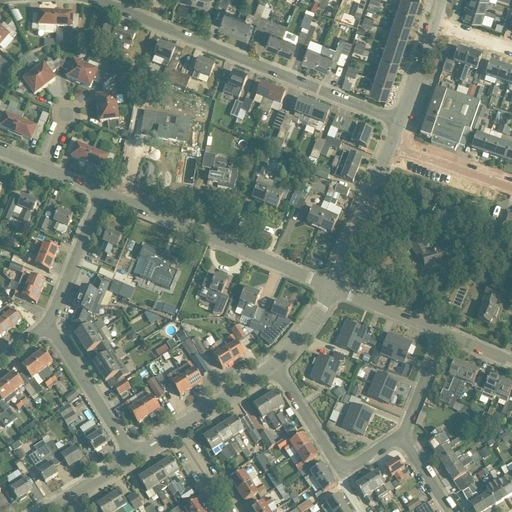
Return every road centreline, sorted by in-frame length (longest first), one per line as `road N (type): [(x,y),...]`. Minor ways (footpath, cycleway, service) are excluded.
road 1 (residential): [(400,121),(93,0)]
road 2 (residential): [(332,285),(101,192)]
road 3 (residential): [(400,440),(361,470),(349,468),(332,456),(276,369)]
road 4 (residential): [(332,285),(392,143)]
road 5 (residential): [(134,455),(50,329)]
road 6 (residential): [(50,329),(101,192)]
road 7 (residential): [(511,185),(392,143)]
road 8 (residential): [(446,336),(332,285)]
